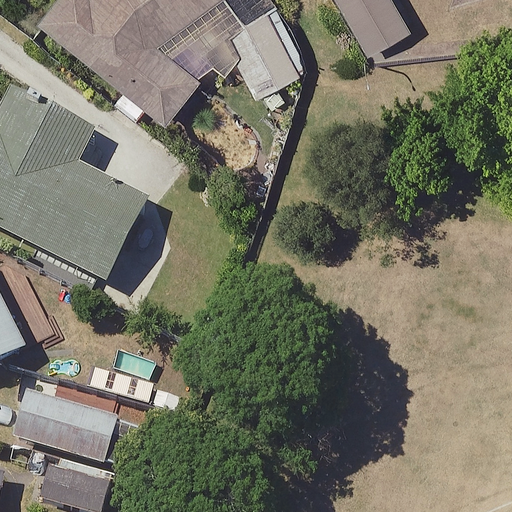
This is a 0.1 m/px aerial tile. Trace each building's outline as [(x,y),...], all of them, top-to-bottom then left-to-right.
[(34,0),(26,9),(163,119),(196,76),(176,53),(189,41),(250,108),(307,64),(265,0),(34,0)] [(404,25),(390,0),(336,0),(363,48),(404,25)] [(87,138),(8,98),(0,114),(0,231),(102,283),(143,203),(72,167),(87,138)] [(0,362),(28,352),(0,279),(0,362)] [(141,426),(24,392),(11,438),(128,472),(141,426)] [(105,511),(112,482),(48,467),(39,502),(80,511),(105,511)]
